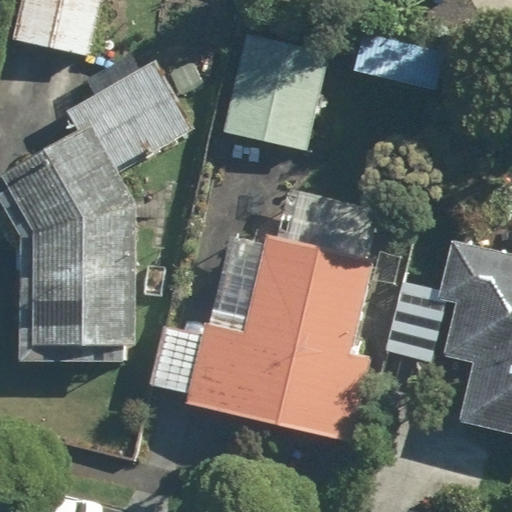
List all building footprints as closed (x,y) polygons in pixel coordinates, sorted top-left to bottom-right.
[(108,0),(29,0),(20,41),(96,58),(108,0)] [(333,53),(248,37),(230,135),(314,151),(333,53)] [(81,115),(89,127),(10,180),(34,216),(30,362),(138,366),(143,205),(124,177),(199,126),(157,64),(81,115)] [(190,392),(187,406),(358,442),(376,357),(357,354),(388,208),(289,188),(278,240),(233,230),(211,337),(166,327),(155,384),(190,392)] [(511,258),(452,245),(441,294),(404,285),(388,353),(484,375),(472,424),(511,433),(511,258)]
